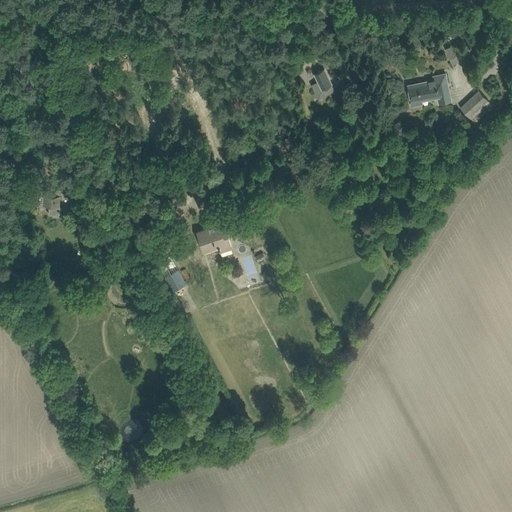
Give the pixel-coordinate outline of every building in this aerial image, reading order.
[(456,43),(445,48),(450,59),(461,54),(456,43)] [(332,84),(324,68),(314,73),(322,89),(332,84)] [(451,100),(447,83),(445,74),(433,76),(434,79),(408,85),(410,95),(412,102),(438,97),(439,103),(451,100)] [(493,106),(478,89),(459,107),(475,123),(493,106)] [(275,145),(283,156),(294,149),(285,138),(275,145)] [(16,172),(20,171),(16,160),(11,161),(16,172)] [(347,177),(353,187),(357,184),(351,175),(347,177)] [(79,188),(80,180),(70,179),(70,187),(79,188)] [(69,207),(60,207),(60,197),(80,197),(80,191),(57,191),(56,195),(43,195),(43,192),(28,192),(27,204),(50,205),(49,215),(52,215),(52,216),(69,217),(69,207)] [(209,193),(196,197),(201,214),(214,209),(209,193)] [(408,219),(411,222),(417,215),(414,212),(408,219)] [(247,228),(242,215),(228,220),(233,234),(247,228)] [(204,250),(213,247),(218,246),(220,252),(231,248),(226,231),(222,232),(217,217),(216,218),(207,221),(209,228),(197,231),(204,250)] [(258,256),(256,257),(259,262),(265,258),(262,253),(258,256)] [(171,256),(157,264),(172,292),(186,284),(171,256)]
